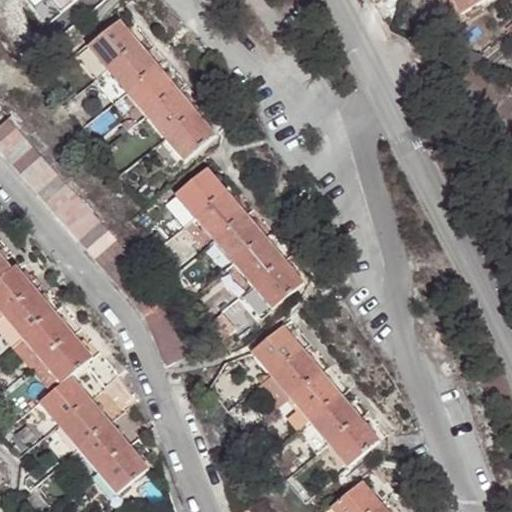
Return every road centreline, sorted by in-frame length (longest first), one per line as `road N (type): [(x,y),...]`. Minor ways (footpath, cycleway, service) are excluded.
road 1 (residential): [(336,0),(511,360)]
road 2 (residential): [(0,178),(123,319),(204,511)]
